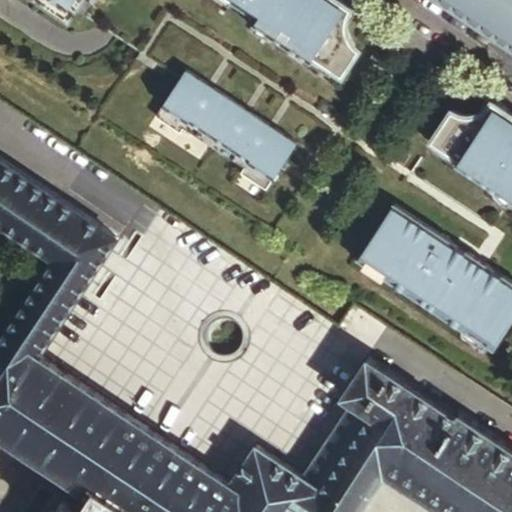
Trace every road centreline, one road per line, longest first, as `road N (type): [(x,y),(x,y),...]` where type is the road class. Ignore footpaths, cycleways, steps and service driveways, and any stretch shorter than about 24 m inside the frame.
road 1 (unknown): [(288,305),(291,366),(310,426),(330,455),(389,503)]
road 2 (tertiary): [(511,75),(397,0)]
